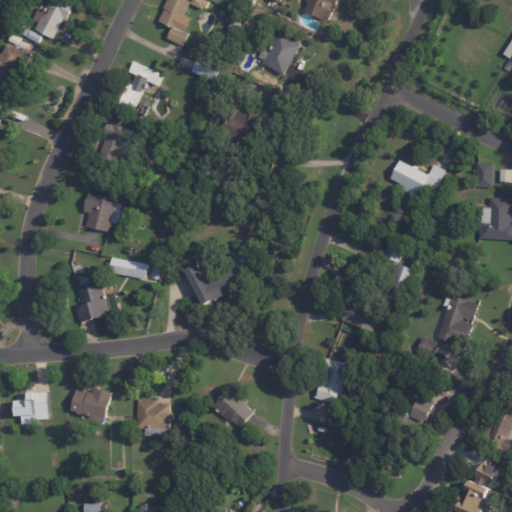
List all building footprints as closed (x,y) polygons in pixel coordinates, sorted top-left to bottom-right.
[(65,18),(55,38),(37,29),(40,22),(34,19),(40,6),(46,10),(51,0),(69,0),(76,3),(68,19),(65,18)] [(184,19),(180,27),(191,33),(185,46),(169,38),(174,27),(173,26),(172,27),(168,25),(169,24),(161,20),(166,8),(166,7),(169,0),(189,0),(192,1),(184,19)] [(207,1),(205,0),(189,0),(188,3),(203,10),(207,1)] [(253,0),(250,8),(238,2),(238,0),(253,0)] [(341,0),(339,5),(336,4),(333,10),(336,11),(331,20),(307,10),(311,3),(308,1),(308,0),(341,0)] [(234,19),(244,24),(239,36),(228,31),(234,19)] [(298,54),(288,71),(267,59),(267,60),(260,56),(264,49),(271,52),(275,45),(274,44),(281,32),(303,44),(298,54)] [(23,41),(21,46),(9,41),(12,34),(24,39),(23,41)] [(511,34),(502,54),(510,58),(511,54),(511,34)] [(32,55),(28,64),(20,60),(14,75),(17,76),(13,86),(0,80),(0,62),(1,60),(0,59),(0,52),(3,54),(8,43),(33,54),(32,55)] [(212,80),(218,63),(195,56),(189,73),(212,80)] [(161,86),(150,81),(149,84),(150,84),(149,88),(147,87),(136,111),(116,101),(123,87),(127,89),(130,82),(133,84),(138,74),(131,71),(136,60),(162,73),(161,76),(165,78),(161,86)] [(258,113),(250,141),(229,135),(233,123),(232,122),(233,120),(234,120),(238,107),(258,113)] [(125,127),(136,131),(130,149),(136,151),(132,161),(121,157),(117,166),(100,159),(108,135),(105,134),(110,121),(125,127)] [(227,149),(231,140),(243,146),(238,155),(227,149)] [(428,172),(395,160),(389,179),(398,182),(396,188),(417,196),(420,187),(435,192),(444,168),(431,164),(428,172)] [(479,162),(496,163),(495,184),(490,183),(490,186),(478,186),(478,184),(474,183),(474,176),(478,176),(479,162)] [(498,181),(509,181),(510,169),(498,168),(498,181)] [(206,170),(213,173),(211,178),(209,177),(207,182),(202,181),(206,170)] [(160,185),(166,187),(163,197),(151,192),(154,182),(160,185)] [(98,228),(88,226),(91,213),(85,211),(91,191),(119,199),(119,200),(125,201),(119,224),(113,223),(111,232),(98,228)] [(511,240),(501,240),(501,237),(499,237),(499,238),(496,238),(496,239),(481,239),(482,205),(491,206),(492,198),(511,198),(511,240)] [(417,208),(423,211),(419,219),(413,216),(417,208)] [(401,262),(390,258),(389,260),(386,258),(392,241),(407,247),(401,262)] [(270,250),(276,248),(278,256),(272,257),(270,250)] [(155,260),(157,250),(167,252),(165,262),(160,261),(160,262),(156,262),(156,260),(155,260)] [(148,278),(112,272),(115,258),(151,264),(148,278)] [(242,275),(244,278),(245,277),(247,280),(246,281),(247,284),(235,290),(235,291),(207,305),(200,291),(197,293),(195,289),(198,287),(196,284),(193,285),(192,282),(194,281),(188,270),(201,264),(203,268),(213,263),(219,277),(239,267),(242,275)] [(396,277),(401,263),(417,269),(409,291),(393,285),(396,277)] [(81,264),(84,271),(83,272),(84,274),(79,276),(78,273),(76,274),(73,267),(81,264)] [(157,279),(152,277),(155,265),(164,267),(161,279),(157,279)] [(80,279),(89,276),(91,283),(82,285),(80,279)] [(103,287),(106,296),(107,296),(108,298),(116,296),(120,310),(111,313),(111,315),(81,323),(77,307),(84,305),(79,290),(102,283),(103,287)] [(343,319),(349,304),(359,308),(360,306),(358,306),(366,283),(388,292),(380,314),(388,317),(382,333),(375,331),(375,332),(343,319)] [(477,318),(476,321),(465,318),(457,343),(440,337),(449,308),(450,304),(451,304),(454,295),(481,304),(477,318)] [(433,340),(439,342),(438,346),(439,347),(435,358),(419,352),(424,336),(433,340)] [(350,384),(350,385),(346,384),(341,404),(316,398),(326,357),(353,364),(349,380),(351,380),(350,384)] [(420,366),(435,374),(433,379),(418,371),(420,366)] [(109,414),(108,419),(106,418),(104,425),(90,421),(92,415),(89,415),(89,413),(73,409),(78,389),(95,393),(96,388),(114,393),(109,414)] [(256,413),(243,428),(235,421),(232,423),(214,407),(227,393),(231,396),(237,389),(251,402),(248,405),(257,412),(256,413)] [(49,406),(49,407),(37,407),(38,415),(37,415),(37,421),(28,421),(27,415),(17,416),(17,401),(29,400),(29,393),(48,392),(49,406)] [(349,397),(352,398),(350,404),(344,402),(346,396),(349,397)] [(421,398),(435,404),(429,419),(423,416),(422,419),(421,419),(419,423),(412,420),(414,416),(412,415),(416,406),(420,397),(421,398)] [(151,399),(160,400),(160,404),(173,404),(172,430),(170,430),(170,439),(163,439),(163,436),(147,436),(147,435),(146,435),(146,429),(138,428),(139,399),(151,399)] [(511,439),(510,438),(509,440),(506,438),(504,444),(492,439),(496,429),(489,426),(494,414),(501,417),(507,404),(511,406),(511,439)] [(331,424),(333,417),(355,423),(354,427),(356,427),(355,431),(330,424),(331,424)] [(453,511),(477,511),(479,507),(487,509),(493,490),(462,480),(452,511),(453,511)] [(86,511),(86,504),(93,503),(93,500),(102,499),(102,503),(103,503),(103,511),(86,511)]
